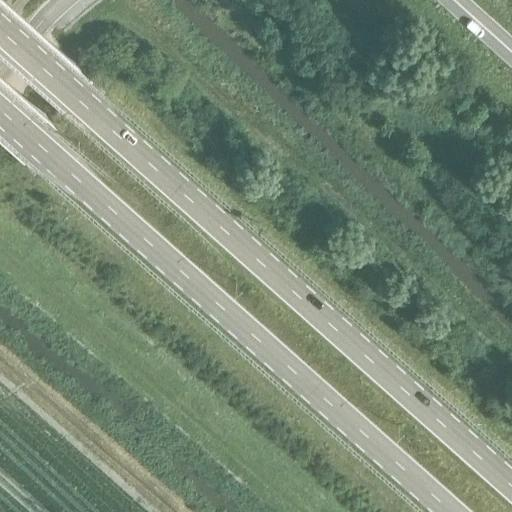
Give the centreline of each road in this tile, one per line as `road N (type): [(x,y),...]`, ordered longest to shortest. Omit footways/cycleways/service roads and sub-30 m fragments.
road 1 (primary): [(511,482),(0,30)]
road 2 (primary): [(0,111),(452,511)]
